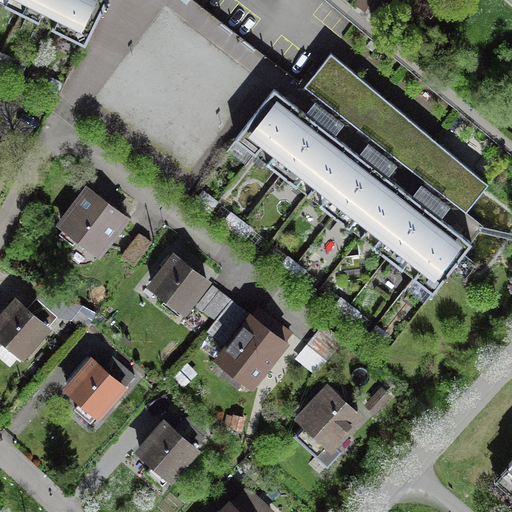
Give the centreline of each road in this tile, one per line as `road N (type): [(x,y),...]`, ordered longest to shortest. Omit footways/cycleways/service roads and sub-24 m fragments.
road 1 (residential): [(303,326),(49,136),(0,236)]
road 2 (residential): [(368,511),(511,353)]
